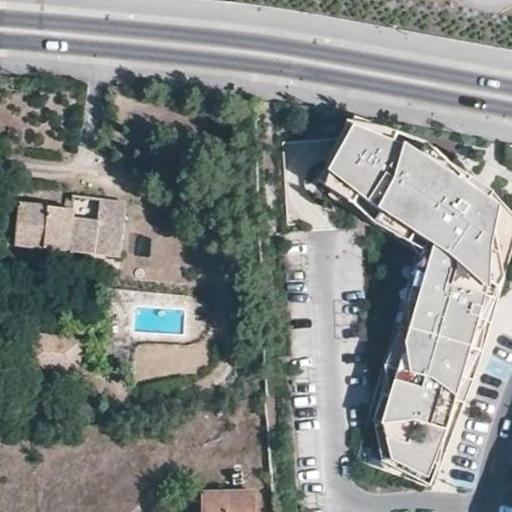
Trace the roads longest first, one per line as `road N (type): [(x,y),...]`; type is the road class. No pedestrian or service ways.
road 1 (primary): [(0,41),(227,60),(511,108)]
road 2 (primary): [(511,85),(241,39),(0,18)]
